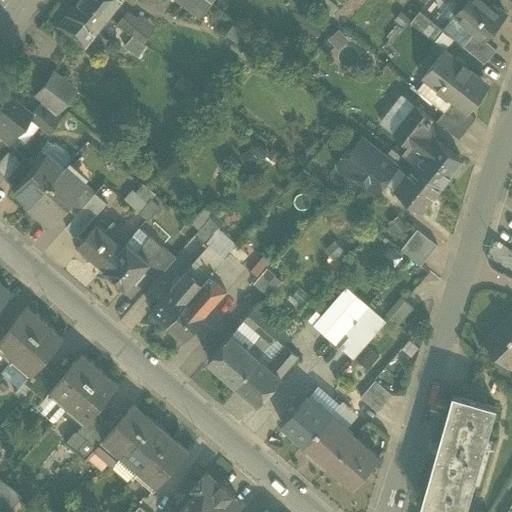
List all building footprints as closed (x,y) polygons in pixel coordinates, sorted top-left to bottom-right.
[(88,0),(78,0),(58,25),(83,45),(107,15),(88,0)] [(88,0),(107,15),(118,0),(88,0)] [(213,4),(207,0),(174,0),(200,20),(213,4)] [(496,10),(484,0),(466,0),(454,14),(473,32),(484,41),(484,40),(506,16),(498,9),(496,10)] [(443,30),(420,11),(410,22),(434,42),(443,30)] [(150,31),(125,12),(117,22),(141,42),(142,41),(150,31)] [(242,35),(231,26),(224,35),(235,44),(242,35)] [(484,41),(473,32),(462,46),(484,64),(496,50),(484,40),(484,41)] [(466,67),(445,50),(423,78),(451,101),(463,110),(482,87),(463,71),(466,67)] [(73,90),(50,73),(33,94),(57,112),(73,90)] [(415,88),(444,111),(451,101),(423,78),(415,88)] [(29,116),(0,93),(0,136),(13,147),(18,140),(13,136),(28,118),(29,116)] [(463,110),(451,101),(444,111),(466,129),(475,119),(463,110)] [(432,119),(415,105),(393,133),(410,146),(402,156),(413,165),(434,139),(431,136),(429,122),(432,119)] [(57,121),(38,106),(29,116),(28,118),(46,134),(57,121)] [(466,129),(444,111),(436,122),(458,140),(466,129)] [(362,139),(353,150),(352,150),(347,150),(337,162),(338,167),(350,176),(354,176),(365,185),(369,180),(378,188),(384,180),(395,188),(405,175),(395,167),(396,166),(362,139)] [(462,161),(434,139),(413,165),(441,187),(462,161)] [(49,144),(42,153),(32,164),(14,185),(11,189),(30,206),(65,166),(70,161),(69,160),(69,156),(54,143),(49,144)] [(23,156),(5,177),(14,185),(32,164),(23,156)] [(441,187),(413,165),(405,175),(395,188),(393,190),(421,213),(441,187)] [(85,185),(65,166),(30,206),(52,223),(66,207),(85,185)] [(85,185),(66,207),(75,215),(84,205),(94,193),(85,185)] [(145,194),(135,206),(142,212),(152,200),(145,194)] [(95,214),(84,205),(75,215),(65,228),(75,237),(95,214)] [(213,213),(194,235),(204,243),(216,229),(223,222),(213,213)] [(386,221),(394,234),(405,227),(397,214),(386,221)] [(123,246),(96,223),(76,247),(103,269),(123,246)] [(207,246),(173,285),(172,284),(151,308),(168,324),(210,275),(230,252),(236,246),(216,229),(204,243),(207,246)] [(437,245),(416,229),(400,249),(421,265),(437,245)] [(137,249),(127,240),(123,246),(103,269),(127,289),(145,268),(164,245),(150,234),(137,249)] [(164,245),(145,268),(157,278),(176,256),(164,245)] [(230,252),(210,275),(226,288),(245,266),(230,252)] [(267,267),(253,283),(261,290),(275,274),(267,267)] [(210,275),(168,324),(184,338),(205,314),(204,313),(226,288),(210,275)] [(0,282),(0,300),(9,291),(0,282)] [(346,288),(313,325),(333,342),(366,305),(346,288)] [(404,300),(389,318),(397,326),(413,308),(404,300)] [(6,331),(0,337),(0,352),(10,362),(45,322),(27,306),(6,331)] [(367,306),(335,343),(351,357),(384,320),(367,306)] [(281,332),(253,307),(243,319),(264,337),(271,344),(281,332)] [(511,314),(484,342),(507,366),(509,365),(511,367),(511,314)] [(45,322),(10,362),(1,372),(18,388),(19,389),(42,363),(63,338),(45,322)] [(231,334),(209,360),(236,384),(259,357),(252,351),(231,334)] [(271,344),(264,337),(252,351),(259,357),(271,344)] [(286,346),(268,365),(279,375),(297,355),(286,346)] [(60,378),(47,394),(65,409),(100,369),(81,354),(60,378)] [(268,365),(259,357),(236,384),(258,402),(281,376),(279,375),(268,365)] [(42,363),(19,389),(18,388),(14,393),(23,400),(32,390),(33,391),(51,370),(42,363)] [(100,369),(65,409),(83,425),(94,412),(118,385),(100,369)] [(51,370),(33,391),(43,399),(47,394),(60,378),(51,370)] [(392,395),(375,380),(361,397),(378,412),(392,395)] [(308,395),(282,424),(305,444),(331,415),(308,395)] [(495,407),(454,395),(422,505),(424,506),(445,511),(464,511),(472,485),(480,488),(494,441),(486,438),(495,407)] [(112,428),(94,449),(95,450),(112,465),(117,459),(152,419),(134,403),(112,428)] [(94,412),(83,425),(76,432),(86,440),(103,420),(94,412)] [(355,436),(331,415),(305,444),(329,465),(355,436)] [(152,419),(117,459),(134,474),(169,434),(152,419)] [(86,440),(85,441),(94,449),(112,428),(103,420),(86,440)] [(76,432),(73,436),(70,434),(63,442),(75,452),(85,441),(86,440),(76,432)] [(169,434),(134,474),(153,490),(188,450),(169,434)] [(379,456),(355,436),(329,465),(353,486),(379,456)] [(85,441),(75,452),(85,461),(95,450),(94,449),(85,441)] [(206,473),(195,484),(196,490),(197,491),(179,511),(232,511),(240,503),(230,494),(231,493),(221,484),(220,485),(206,473)] [(1,481),(0,482),(0,500),(11,488),(1,481)] [(11,488),(0,500),(0,511),(7,511),(21,496),(11,488)]
